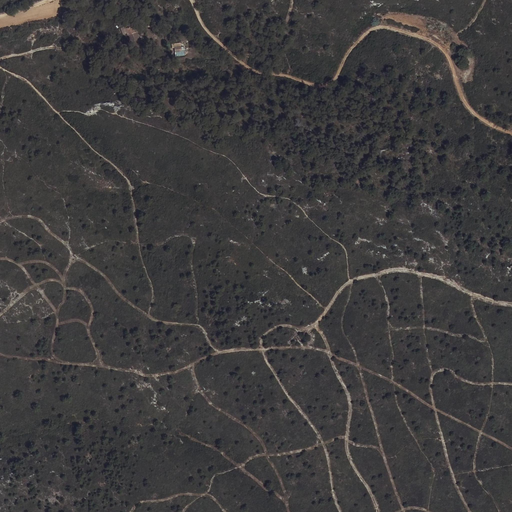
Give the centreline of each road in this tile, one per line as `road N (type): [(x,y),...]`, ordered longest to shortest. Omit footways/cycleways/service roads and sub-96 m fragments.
road 1 (track): [(192,0),(209,35),(240,61),(313,85),(337,79),(372,27),(431,36),(470,111),(511,131)]
road 2 (track): [(0,58),(51,47),(98,52),(122,37),(148,0)]
